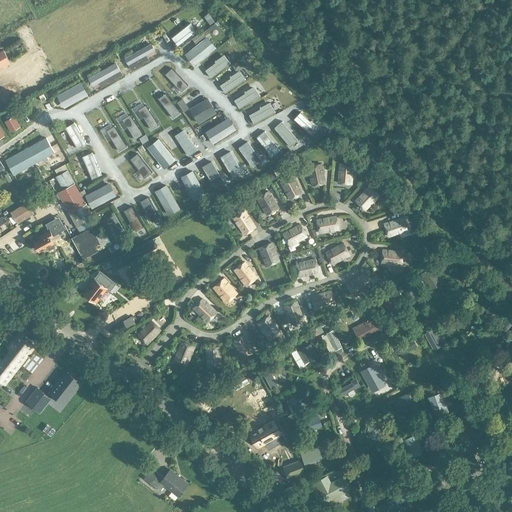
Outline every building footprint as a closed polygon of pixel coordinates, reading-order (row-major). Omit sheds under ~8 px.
[(9,0),(6,0),(0,3),(0,15),(9,31),(22,23),(9,0)] [(215,21),(211,17),(207,20),(210,25),(215,21)] [(197,31),(191,23),(172,38),(178,46),(197,31)] [(215,23),(206,30),(209,33),(218,27),(215,23)] [(202,31),(192,39),(196,44),(206,36),(203,33),(202,31)] [(200,51),(189,60),(195,66),(210,53),(215,50),(217,48),(208,37),(196,46),(200,51)] [(134,53),(124,58),(131,71),(141,65),(138,60),(147,55),(155,50),(151,43),(134,53)] [(3,50),(0,51),(0,69),(11,63),(3,50)] [(225,56),(216,63),(205,70),(211,78),(231,63),(225,56)] [(107,68),(88,78),(92,87),(98,83),(111,76),(114,81),(123,75),(116,63),(107,68)] [(188,86),(172,68),(165,74),(182,91),(188,86)] [(231,78),(220,85),(226,93),(246,79),(240,72),(231,78)] [(67,90),(57,95),(61,101),(71,96),(74,102),(88,94),(81,82),(67,90)] [(260,96),(255,88),(246,93),(235,100),(240,108),(260,96)] [(180,112),(166,94),(159,99),(173,117),(180,112)] [(208,98),(190,109),(199,124),(210,117),(206,109),(212,106),(208,98)] [(184,112),(189,108),(183,99),(178,102),(184,112)] [(116,123),(121,118),(107,103),(102,107),(116,123)] [(271,104),(249,114),(254,124),(275,113),(271,104)] [(158,125),(146,105),(138,109),(151,130),(158,125)] [(119,106),(115,109),(120,117),(125,113),(119,106)] [(318,129),(300,112),(294,119),(312,135),(318,129)] [(143,135),(130,115),(122,119),(135,140),(143,135)] [(10,124),(14,130),(20,127),(14,116),(5,122),(8,126),(10,124)] [(228,118),(220,123),(205,132),(213,144),(236,130),(228,118)] [(299,140),(283,122),(275,128),(291,147),(299,140)] [(75,123),(66,127),(77,148),(86,143),(75,123)] [(127,146),(114,126),(107,130),(119,151),(127,146)] [(184,129),(175,136),(189,156),(198,150),(184,129)] [(272,156),(280,150),(265,131),(257,137),(272,156)] [(146,135),(140,139),(143,144),(148,140),(146,135)] [(14,175),(18,173),(30,167),(55,153),(47,138),(6,160),(14,175)] [(147,148),(164,169),(176,160),(159,138),(147,148)] [(211,146),(213,152),(229,144),(226,138),(211,146)] [(248,141),(239,147),(253,168),(262,161),(248,141)] [(73,146),(67,149),(70,155),(76,152),(73,146)] [(231,151),(221,157),(233,178),(243,173),(231,151)] [(102,175),(92,153),(83,157),(92,179),(102,175)] [(152,172),(138,154),(131,159),(145,178),(152,172)] [(212,161),(203,167),(215,188),(225,182),(212,161)] [(322,163),(309,166),(313,186),(326,183),(322,163)] [(340,163),(339,183),(352,184),(353,164),(340,163)] [(68,170),(56,176),(63,189),(75,183),(68,170)] [(190,182),(186,185),(194,201),(206,194),(193,170),(186,174),(190,182)] [(277,178),(274,171),(267,174),(271,181),(277,178)] [(292,175),(281,182),(291,199),(302,193),(292,175)] [(167,184),(160,188),(167,202),(163,204),(169,215),(180,208),(167,184)] [(103,186),(86,196),(93,208),(117,195),(113,188),(106,192),(103,186)] [(370,186),(356,201),(365,210),(379,195),(370,186)] [(268,191),(257,198),(268,215),(279,208),(268,191)] [(376,200),(363,215),(367,219),(380,204),(376,200)] [(140,204),(151,225),(157,222),(147,201),(140,204)] [(34,213),(27,202),(11,212),(18,223),(34,213)] [(107,203),(91,211),(94,217),(110,208),(107,203)] [(107,246),(109,245),(104,236),(87,204),(75,210),(77,214),(83,224),(78,227),(77,227),(80,233),(71,238),(83,259),(102,249),(103,248),(107,246)] [(122,214),(132,234),(140,231),(130,210),(122,214)] [(245,211),(234,218),(245,235),(256,227),(245,211)] [(115,215),(107,219),(110,225),(108,227),(113,235),(118,243),(127,238),(123,231),(124,231),(115,215)] [(337,216),(317,220),(319,233),(339,229),(337,216)] [(41,238),(34,242),(35,244),(34,246),(36,249),(38,250),(39,252),(46,248),(48,251),(55,247),(53,244),(54,244),(51,238),(59,234),(59,235),(63,233),(62,232),(66,229),(59,217),(46,224),(49,231),(47,232),(39,236),(41,238)] [(404,217),(385,224),(389,236),(408,230),(404,217)] [(301,224),(283,234),(290,245),(307,236),(301,224)] [(206,231),(181,244),(190,262),(216,249),(206,231)] [(153,239),(111,262),(116,271),(158,248),(153,239)] [(288,247),(290,254),(309,247),(306,240),(288,247)] [(272,243),(259,248),(267,266),(279,261),(272,243)] [(344,243),(326,252),(333,264),(350,254),(344,243)] [(383,250),(382,263),(402,265),(403,252),(383,250)] [(330,267),(333,273),(352,264),(349,258),(330,267)] [(316,259),(296,263),(299,276),(319,272),(316,259)] [(245,262),(234,270),(246,286),(257,278),(245,262)] [(94,278),(83,293),(89,298),(90,299),(93,301),(94,301),(96,303),(106,290),(110,292),(116,283),(100,271),(94,278)] [(428,272),(421,276),(426,284),(428,283),(432,289),(441,285),(434,272),(430,275),(428,272)] [(363,274),(346,285),(354,296),(370,285),(363,274)] [(299,278),(300,284),(320,282),(319,276),(299,278)] [(224,278),(214,287),(227,302),(237,294),(224,278)] [(401,286),(395,288),(397,293),(403,290),(409,300),(417,296),(409,282),(401,286)] [(356,304),(370,294),(367,290),(353,300),(356,304)] [(331,291),(312,296),(316,309),(335,304),(331,291)] [(382,300),(392,295),(390,291),(380,296),(382,300)] [(480,301),(488,316),(504,308),(500,301),(497,303),(495,301),(499,299),(496,293),(480,301)] [(98,312),(110,296),(106,294),(94,310),(98,312)] [(398,306),(392,295),(382,300),(381,301),(384,307),(386,305),(390,311),(398,306)] [(203,298),(193,308),(208,322),(217,312),(203,298)] [(297,301),(284,306),(292,324),(304,319),(297,301)] [(473,306),(456,315),(462,328),(470,323),(468,319),(477,314),(473,306)] [(380,314),(370,319),(365,322),(353,328),(359,340),(387,326),(380,314)] [(269,316),(258,324),(270,340),(281,332),(269,316)] [(152,321),(138,335),(147,344),(161,330),(152,321)] [(127,330),(123,322),(111,327),(115,336),(127,330)] [(312,338),(319,335),(316,329),(308,333),(311,339),(312,338)] [(425,334),(434,351),(442,347),(438,339),(440,338),(435,329),(425,334)] [(343,349),(342,347),(343,347),(334,330),(327,333),(328,334),(322,337),(332,355),(343,349)] [(8,355),(18,363),(22,358),(24,359),(35,346),(19,334),(9,347),(12,350),(8,355)] [(244,334),(233,341),(243,358),(254,351),(244,334)] [(159,335),(144,349),(148,353),(163,339),(159,335)] [(394,358),(398,356),(400,360),(405,356),(404,353),(416,346),(412,339),(390,351),(394,358)] [(182,341),(174,360),(187,365),(194,346),(182,341)] [(305,363),(310,361),(311,363),(319,358),(311,344),(298,352),(302,359),(305,363)] [(220,347),(206,348),(208,368),(221,367),(220,347)] [(14,369),(18,363),(8,355),(3,361),(0,358),(0,379),(5,384),(15,370),(14,369)] [(366,355),(358,359),(361,365),(370,361),(366,355)] [(362,372),(370,389),(382,383),(374,367),(362,372)] [(279,386),(270,369),(263,373),(272,389),(279,386)] [(81,383),(68,372),(58,384),(57,383),(47,395),(37,388),(26,402),(40,413),(53,395),(61,402),(68,392),(72,388),(75,391),(81,383)] [(485,372),(470,380),(476,392),(491,384),(485,372)] [(232,384),(237,392),(251,383),(245,373),(236,378),(237,380),(232,384)] [(343,396),(350,392),(352,395),(356,393),(354,389),(356,388),(356,389),(360,386),(355,378),(351,381),(352,383),(339,390),(343,396)] [(475,401),(491,393),(488,387),(472,395),(475,401)] [(190,400),(194,407),(207,399),(207,400),(212,397),(207,390),(190,400)] [(449,411),(442,392),(428,397),(435,417),(449,411)] [(400,416),(416,408),(408,393),(392,401),(400,416)] [(228,396),(222,399),(229,411),(235,408),(228,396)] [(290,406),(294,412),(309,404),(308,403),(310,402),(307,396),(297,401),(294,396),(287,400),(290,406)] [(451,402),(454,412),(459,410),(457,400),(451,402)] [(507,402),(503,405),(508,412),(511,409),(507,402)] [(508,412),(503,405),(494,410),(499,419),(509,414),(508,412)] [(479,428),(468,409),(457,416),(468,435),(479,428)] [(318,412),(304,417),(308,431),(312,429),(317,428),(323,426),(318,412)] [(273,421),(251,433),(258,446),(280,434),(273,421)] [(285,426),(290,432),(295,428),(290,422),(285,426)] [(370,425),(368,432),(371,438),(377,440),(383,437),(385,431),(382,425),(375,423),(370,425)] [(56,431),(47,424),(43,430),(51,437),(56,431)] [(419,442),(415,434),(404,440),(406,445),(408,456),(422,454),(419,442)] [(319,446),(299,454),(304,464),(323,457),(319,446)] [(508,450),(506,446),(500,450),(499,448),(490,452),(496,464),(507,459),(506,457),(511,455),(508,450)] [(471,466),(466,469),(471,479),(484,472),(476,457),(469,461),(471,466)] [(301,461),(284,467),(287,477),(304,471),(301,461)] [(158,473),(150,483),(160,491),(165,485),(179,496),(189,484),(170,469),(164,477),(158,473)] [(305,474),(290,482),(294,488),(308,480),(305,474)] [(351,488),(344,476),(332,483),(328,476),(314,483),(318,491),(319,490),(326,502),(346,491),(351,488)] [(445,480),(428,490),(432,498),(449,488),(445,480)] [(420,494),(407,501),(411,509),(425,502),(420,494)] [(400,511),(395,503),(390,506),(391,509),(385,511),(400,511)]
